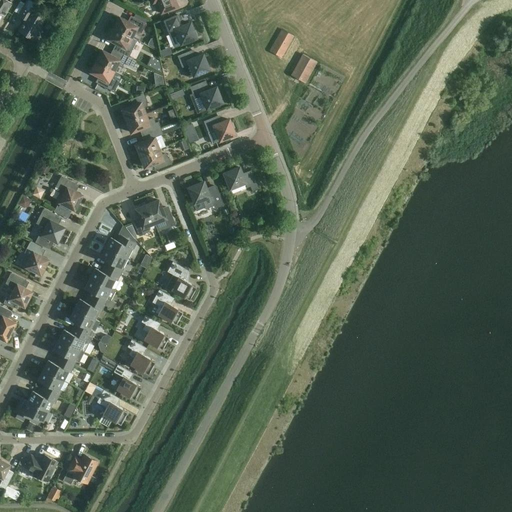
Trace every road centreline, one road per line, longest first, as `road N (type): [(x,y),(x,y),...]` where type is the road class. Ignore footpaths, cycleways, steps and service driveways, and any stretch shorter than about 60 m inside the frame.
road 1 (residential): [(170,177),(212,289),(134,433),(115,440),(0,439)]
road 2 (unclassified): [(155,511),(279,283),(290,223),(265,138)]
road 3 (residential): [(0,405),(98,210),(133,190)]
road 4 (residential): [(265,138),(210,0)]
road 5 (residential): [(133,190),(103,110),(69,88)]
